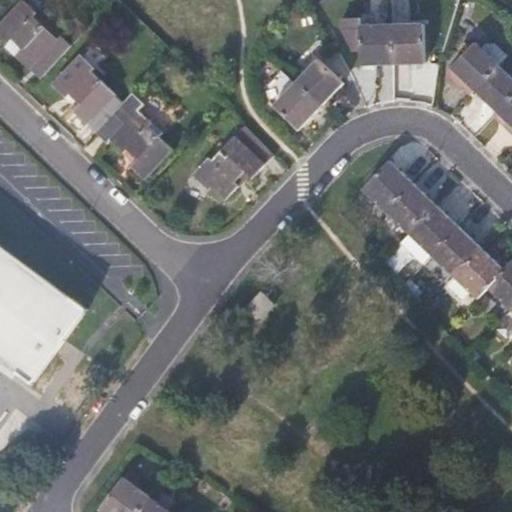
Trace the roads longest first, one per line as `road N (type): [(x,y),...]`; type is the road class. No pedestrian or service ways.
road 1 (residential): [(204,288),(351,134),(375,121),(425,126),(511,209)]
road 2 (residential): [(204,288),(0,100)]
road 3 (residential): [(52,511),(60,479),(204,288)]
